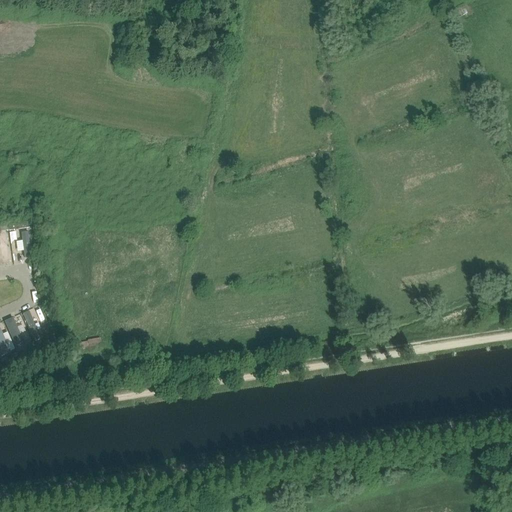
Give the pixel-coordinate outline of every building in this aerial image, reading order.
[(460,8),(451,12),(455,20),(463,16),(460,8)] [(17,224),(8,225),(9,231),(18,230),(29,228),(28,222),(17,224)] [(10,233),(0,233),(0,244),(1,264),(11,264),(10,233)] [(29,233),(20,234),(24,258),(32,257),(29,233)] [(29,312),(23,315),(35,342),(41,339),(37,331),(35,325),(29,312)] [(14,318),(6,322),(16,346),(24,343),(14,318)] [(0,357),(11,352),(0,327),(0,357)] [(45,341),(35,345),(37,350),(39,350),(44,348),(47,346),(55,343),(55,342),(53,337),(46,340),(45,341)] [(86,342),(79,343),(80,350),(87,349),(86,342)] [(25,349),(17,353),(19,358),(22,357),(27,355),(35,351),(37,350),(35,345),(25,349)] [(7,357),(0,360),(0,364),(1,366),(9,363),(19,358),(17,353),(7,357)]
